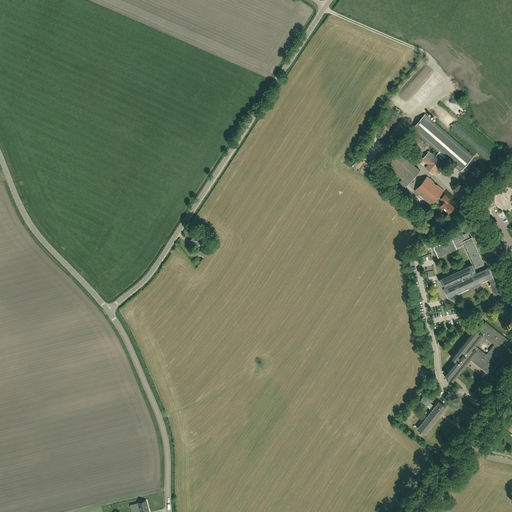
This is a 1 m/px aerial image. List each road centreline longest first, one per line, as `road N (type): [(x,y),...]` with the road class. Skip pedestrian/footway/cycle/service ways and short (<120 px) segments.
road 1 (unclassified): [(111,310),(166,254),(326,7)]
road 2 (tertiary): [(170,511),(164,428),(111,310)]
road 3 (tertiary): [(111,310),(22,213),(0,156)]
road 4 (unclassified): [(415,511),(511,391)]
road 5 (unclassified): [(511,289),(474,205),(445,179)]
